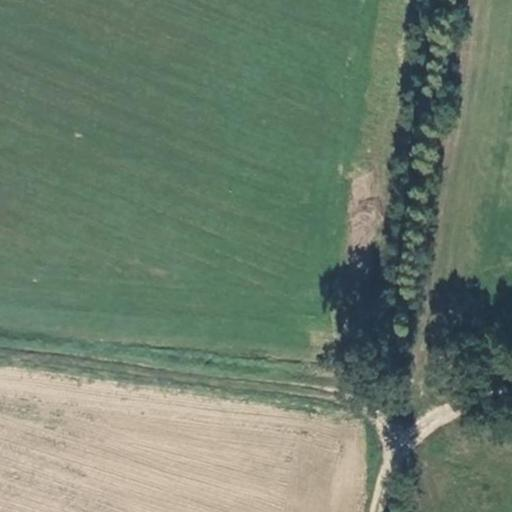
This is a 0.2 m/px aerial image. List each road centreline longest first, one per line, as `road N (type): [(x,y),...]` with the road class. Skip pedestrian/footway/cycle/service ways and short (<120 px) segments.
road 1 (track): [(381,412),(285,384),(0,351)]
road 2 (track): [(511,405),(381,412)]
